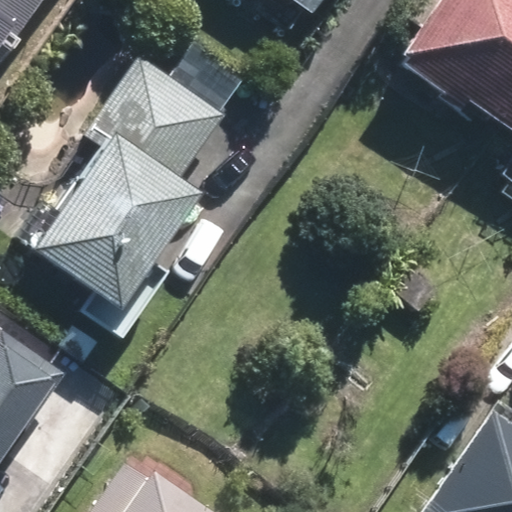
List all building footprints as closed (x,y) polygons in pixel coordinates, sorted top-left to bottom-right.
[(22,34),(45,0),(0,0),(0,43),(11,27),(22,34)] [(481,107),(511,61),(511,0),(424,0),(393,45),(481,107)] [(211,99),(237,63),(185,26),(160,64),(130,43),(74,124),(91,136),(20,238),(107,299),(186,185),(167,171),(216,102),(211,99)] [(511,61),(481,107),(511,128),(511,61)] [(428,273),(404,255),(387,279),(411,297),(428,273)] [(0,332),(0,456),(59,375),(0,332)] [(511,511),(511,421),(479,399),(405,508),(407,510),(405,511),(511,511)] [(193,511),(136,472),(107,511),(193,511)]
